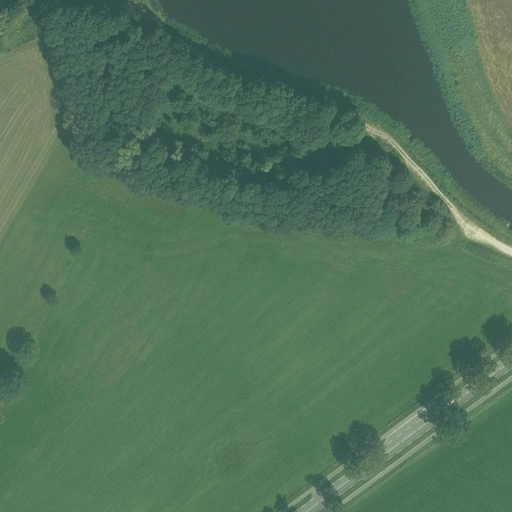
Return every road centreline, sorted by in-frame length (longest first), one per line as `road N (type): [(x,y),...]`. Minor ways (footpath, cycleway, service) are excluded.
road 1 (track): [(511,254),(446,207),(367,126),(180,45),(124,0)]
road 2 (primary): [(306,511),(511,360)]
